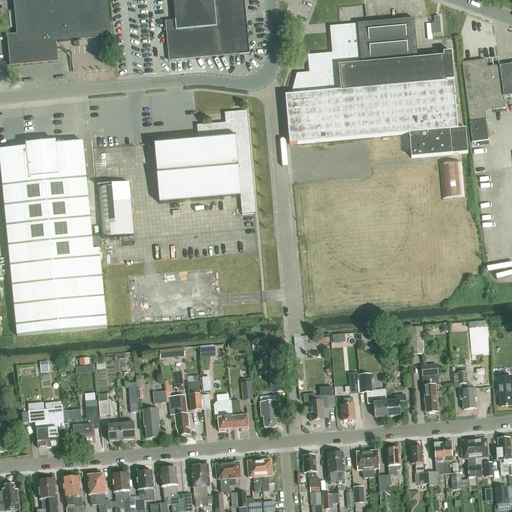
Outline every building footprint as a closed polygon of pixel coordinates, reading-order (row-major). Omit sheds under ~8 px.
[(13,0),(17,36),(7,37),(10,68),(58,64),(56,43),(111,38),(107,0),(13,0)] [(244,0),(172,0),(175,21),(165,22),(169,63),(249,55),(244,0)] [(441,35),(440,18),(434,18),(434,25),(432,25),(432,36),(441,35)] [(291,96),(285,97),(289,146),(370,139),(409,135),(410,141),(412,159),(438,156),(462,154),(467,154),(465,129),(459,130),(455,82),(454,82),(451,53),(443,54),(443,58),(418,60),(414,20),(367,24),(330,28),(332,54),(329,54),(307,56),(308,64),(309,74),(301,75),(297,75),(291,96)] [(486,60),(462,64),(470,123),(469,123),(472,144),(488,142),(484,112),(505,110),(504,100),(504,98),(511,97),(511,65),(500,68),(499,67),(487,68),(486,60)] [(198,140),(154,144),(159,197),(159,205),(172,204),(240,198),(242,216),(256,215),(251,161),(251,157),(250,149),(247,112),(228,114),(229,118),(226,119),(225,124),(197,127),(198,140)] [(26,145),(26,149),(0,151),(0,161),(17,337),(107,328),(99,250),(93,251),(83,143),(55,146),(55,143),(26,145)] [(112,188),(99,189),(103,240),(134,237),(129,184),(112,185),(112,188)] [(474,286),(464,281),(460,290),(470,296),(474,286)] [(422,328),(409,329),(411,357),(424,356),(422,328)] [(173,359),(184,357),(184,349),(172,350),(173,359)] [(200,350),(201,359),(210,358),(209,349),(200,350)] [(281,356),(271,357),(271,364),(282,363),(281,356)] [(81,371),(90,369),(88,359),(79,360),(81,371)] [(49,370),(48,363),(48,362),(40,363),(41,370),(49,370)] [(271,364),(269,364),(271,394),(285,392),(282,363),(271,364)] [(439,387),(438,377),(437,365),(421,367),(422,378),(423,378),(426,415),(439,414),(437,398),(436,393),(436,387),(439,387)] [(476,410),(475,400),(477,400),(476,390),(467,391),(466,385),(467,385),(466,373),(465,373),(465,366),(455,367),(455,374),(458,374),(458,375),(459,389),(461,401),(462,401),(463,412),(476,410)] [(358,374),(349,375),(351,396),(360,395),(358,374)] [(371,394),(370,376),(359,377),(360,384),(360,395),(367,394),(371,394)] [(511,385),(511,381),(508,378),(496,379),(497,398),(499,397),(500,408),(511,407),(511,396),(511,385)] [(251,383),(250,379),(242,380),(242,384),(241,384),(243,402),(253,401),(251,383)] [(202,396),(203,412),(211,411),(209,390),(212,390),(211,381),(203,382),(201,382),(202,396)] [(189,396),(191,413),(202,412),(200,395),(201,395),(200,383),(194,383),(187,384),(189,396)] [(138,414),(137,401),(136,391),(136,384),(128,385),(131,414),(138,414)] [(166,393),(153,394),(154,405),(167,404),(166,393)] [(98,396),(100,417),(109,416),(108,395),(98,396)] [(386,397),(387,403),(388,418),(400,417),(399,403),(406,403),(405,395),(386,397)] [(169,403),(169,407),(170,417),(175,416),(177,431),(178,431),(178,437),(189,436),(188,430),(189,430),(188,415),(187,415),(185,396),(170,397),(168,398),(169,403)] [(316,403),(309,403),(311,423),(324,422),(323,409),(329,409),(328,397),(315,398),(316,403)] [(387,403),(386,397),(378,398),(367,399),(367,406),(374,405),(375,419),(388,418),(387,403)] [(354,405),(353,405),(353,399),(343,400),(344,406),(341,406),(342,422),(355,421),(354,405)] [(231,403),(234,431),(242,430),(242,431),(248,431),(247,417),(241,417),(239,402),(231,403)] [(215,421),(218,421),(219,434),(225,433),(225,431),(234,431),(231,403),(216,404),(214,406),(215,421)] [(276,417),(280,417),(279,403),(260,404),(262,419),(264,419),(265,430),(277,429),(276,417)] [(54,411),(45,412),(49,449),(60,448),(58,431),(58,423),(64,423),(63,413),(63,407),(54,408),(54,411)] [(93,419),(98,418),(97,408),(86,409),(87,420),(82,420),(82,421),(84,446),(95,445),(93,419)] [(158,430),(160,430),(158,410),(143,411),(144,429),(145,428),(146,440),(159,439),(158,430)] [(38,450),(49,449),(45,412),(28,413),(29,424),(36,423),(38,450)] [(73,446),(84,446),(82,421),(74,421),(74,427),(73,427),(71,412),(63,413),(64,423),(64,425),(71,424),(72,432),(73,446)] [(127,425),(121,425),(122,442),(135,441),(133,424),(132,424),(132,421),(127,421),(127,425)] [(122,442),(121,425),(108,426),(109,443),(122,442)] [(505,439),(504,440),(498,441),(498,448),(496,449),(497,462),(504,462),(504,464),(511,463),(510,440),(509,440),(508,439),(505,439)] [(475,472),(476,479),(482,479),(481,466),(480,466),(480,459),(487,459),(486,441),(474,442),(475,459),(476,467),(474,467),(475,472)] [(475,459),(474,442),(462,443),(463,461),(469,460),(469,467),(468,467),(469,480),(476,479),(475,472),(474,467),(476,467),(475,459)] [(442,445),(445,476),(451,475),(450,463),(452,463),(453,461),(453,458),(452,456),(451,444),(442,445)] [(445,476),(442,445),(434,445),(435,458),(434,460),(434,462),(436,463),(436,464),(438,464),(439,477),(445,476)] [(419,487),(426,486),(429,486),(428,474),(424,474),(423,466),(424,465),(423,448),(416,448),(415,447),(413,447),(412,449),(410,449),(411,459),(410,460),(410,463),(411,464),(412,466),(416,466),(417,479),(419,479),(419,481),(417,481),(417,486),(419,486),(419,487)] [(390,450),(389,451),(387,451),(388,469),(388,476),(384,477),(385,487),(391,487),(391,477),(397,477),(396,467),(400,467),(399,450),(393,451),(392,450),(390,450)] [(368,453),(367,453),(369,480),(375,479),(374,471),(380,470),(380,462),(378,462),(378,452),(373,452),(372,451),(369,452),(368,453)] [(369,480),(367,453),(366,453),(365,452),(362,452),(360,453),(356,454),(357,464),(356,464),(356,472),(362,472),(363,480),(369,480)] [(338,485),(335,454),(327,455),(328,475),(329,475),(330,486),(338,485)] [(335,454),(338,485),(345,485),(344,474),(345,473),(343,454),(335,454)] [(317,479),(316,474),(315,457),(303,458),(304,467),(302,467),(303,473),(304,473),(304,475),(309,475),(310,494),(320,493),(319,479),(317,479)] [(259,462),(262,489),(262,493),(269,493),(268,478),(273,477),(271,461),(259,462)] [(262,489),(259,462),(248,463),(249,479),(253,479),(254,494),(261,493),(261,489),(262,489)] [(240,464),(228,465),(229,486),(236,486),(235,480),(241,479),(240,464)] [(229,486),(228,465),(216,466),(217,481),(220,481),(221,494),(225,494),(225,496),(230,495),(229,486)] [(201,468),(200,468),(203,506),(213,505),(213,500),(207,500),(206,488),(209,488),(208,467),(206,467),(205,466),(202,467),(201,468)] [(200,508),(203,506),(200,468),(198,468),(197,467),(194,467),(193,468),(191,468),(193,489),(194,489),(195,499),(196,499),(197,509),(200,508)] [(177,496),(176,487),(178,487),(176,469),(168,470),(171,506),(177,506),(177,511),(183,511),(182,496),(177,496)] [(171,506),(168,470),(160,470),(162,489),(163,488),(164,495),(162,495),(162,498),(159,498),(159,506),(160,506),(160,511),(169,511),(168,502),(171,502),(171,506)] [(151,471),(144,472),(147,502),(154,502),(153,490),(154,490),(152,472),(151,472),(151,471)] [(147,502),(144,472),(137,472),(138,473),(136,474),(138,492),(139,492),(139,497),(134,498),(135,511),(145,511),(144,503),(147,502)] [(126,473),(120,474),(123,504),(123,511),(135,511),(134,498),(129,498),(129,493),(130,493),(128,474),(127,475),(126,473)] [(428,474),(429,486),(429,488),(438,487),(437,473),(428,474)] [(116,503),(111,503),(111,511),(123,511),(123,504),(120,474),(114,475),(114,476),(112,476),(114,494),(115,494),(116,503)] [(461,491),(460,475),(451,475),(452,491),(461,491)] [(104,476),(96,477),(99,506),(99,511),(100,511),(99,511),(111,511),(111,503),(110,501),(106,502),(105,495),(106,495),(104,476)] [(91,507),(99,506),(96,477),(87,478),(89,497),(90,497),(91,507)] [(80,478),(72,479),(75,511),(81,511),(81,508),(80,497),(82,497),(80,478)] [(75,511),(72,479),(63,480),(65,499),(66,499),(67,511),(75,511)] [(55,480),(46,481),(49,510),(49,511),(58,511),(57,500),(55,480)] [(41,501),(42,510),(42,511),(49,511),(49,510),(46,481),(38,482),(40,501),(41,501)] [(14,491),(14,486),(12,486),(10,485),(8,485),(7,486),(5,487),(5,490),(2,491),(3,493),(0,493),(0,511),(16,511),(20,511),(17,491),(14,491)] [(364,487),(353,488),(354,505),(365,504),(364,487)] [(496,507),(509,506),(507,488),(495,490),(496,507)] [(421,491),(411,492),(412,500),(421,499),(421,491)] [(353,493),(346,494),(347,509),(354,509),(353,493)] [(247,511),(246,494),(237,494),(237,495),(230,495),(231,504),(232,504),(233,510),(239,509),(239,511),(247,511)] [(263,511),(263,504),(263,502),(254,503),(253,499),(247,500),(246,494),(247,511),(263,511)] [(321,494),(310,495),(311,507),(321,506),(321,494)] [(182,496),(183,511),(192,511),(191,495),(182,496)] [(223,511),(223,495),(214,496),(215,511),(223,511)] [(331,495),(322,496),(324,511),(333,510),(331,495)] [(263,511),(275,511),(275,503),(263,504),(263,511)]
